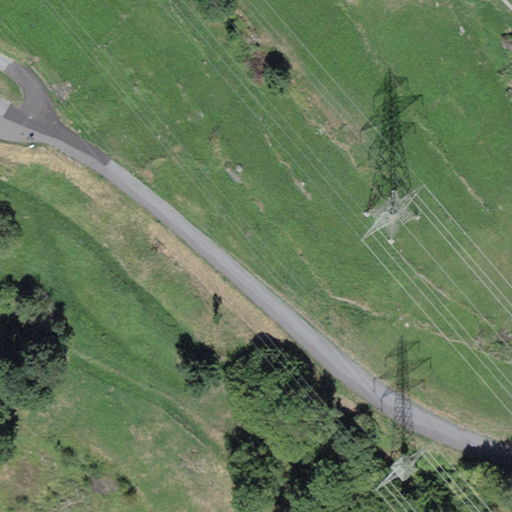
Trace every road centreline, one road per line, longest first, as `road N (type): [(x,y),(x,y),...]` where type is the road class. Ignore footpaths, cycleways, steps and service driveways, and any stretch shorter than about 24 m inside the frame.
road 1 (tertiary): [(511,456),(392,412),(118,174),(36,131)]
road 2 (track): [(0,321),(206,433)]
